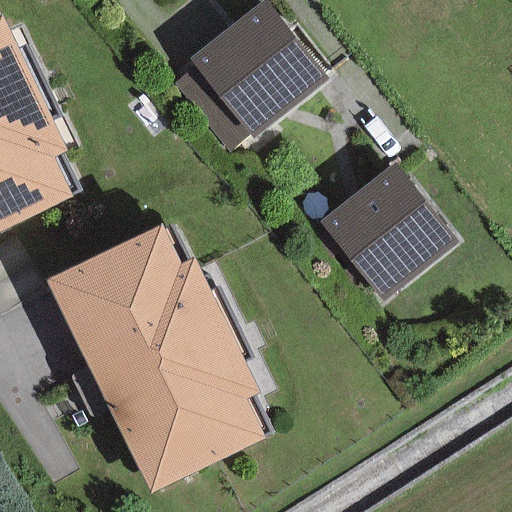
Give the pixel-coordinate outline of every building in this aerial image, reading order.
[(265,0),(190,59),(195,65),(254,135),(252,138),(327,79),(265,0)] [(0,231),(71,197),(52,157),(65,151),(0,18),(0,231)] [(254,135),(195,65),(171,86),(230,155),(254,135)] [(395,164),(320,223),(382,302),(457,243),(395,164)] [(162,225),(47,280),(150,493),(264,438),(245,398),(258,392),(194,259),(181,265),(162,225)]
